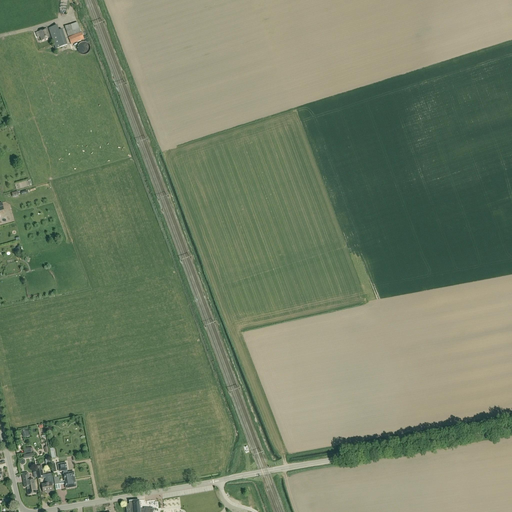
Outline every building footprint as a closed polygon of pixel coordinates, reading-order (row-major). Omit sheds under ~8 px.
[(77,23),(64,27),(68,37),(81,32),(79,28),(77,23)] [(48,29),(55,49),(66,45),(61,30),(59,31),(57,26),(48,29)] [(50,38),(47,29),(36,33),(37,38),(40,37),(41,41),(50,38)] [(84,38),(82,34),(81,33),(68,38),(71,45),(84,40),(84,38)] [(89,51),(89,49),(89,48),(89,47),(87,46),(87,45),(86,44),(84,44),(83,44),(81,44),(80,46),(78,47),(78,48),(78,49),(78,51),(78,52),(80,53),(80,54),(81,55),(83,55),(84,55),(86,54),(87,54),(88,53),(89,51)] [(76,487),(73,472),(67,473),(67,470),(66,464),(58,465),(59,472),(63,471),(64,474),(63,474),(66,489),(76,487)] [(36,494),(34,480),(28,481),(27,473),(22,474),(24,488),(27,487),(28,491),(27,491),(28,495),(36,494)] [(42,485),(43,493),(48,492),(48,493),(53,492),(51,482),(48,483),(48,484),(42,485)] [(140,511),(139,501),(129,502),(129,505),(126,505),(126,511),(140,511)]
